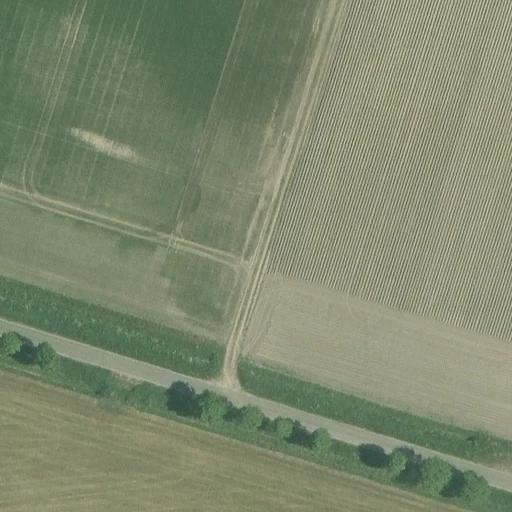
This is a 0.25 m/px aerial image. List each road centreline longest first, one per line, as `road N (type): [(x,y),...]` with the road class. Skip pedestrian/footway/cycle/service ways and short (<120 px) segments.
road 1 (unclassified): [(511,487),(0,326)]
road 2 (track): [(222,394),(342,0)]
